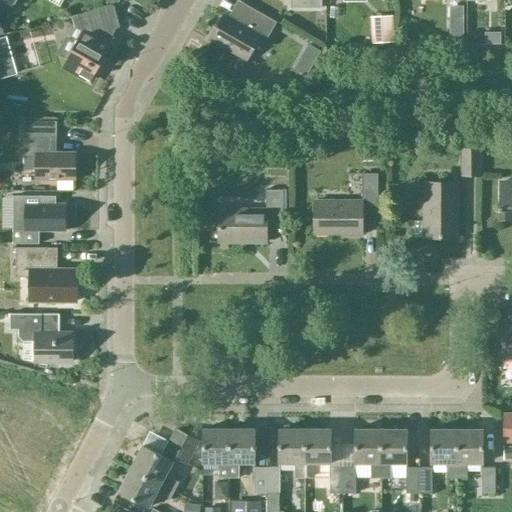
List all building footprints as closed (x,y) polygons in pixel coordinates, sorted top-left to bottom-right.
[(82,31),(62,67),(88,82),(109,45),(107,43),(115,28),(119,27),(113,4),(77,15),(81,30),(82,31)] [(223,14),(209,39),(246,60),(260,35),(266,39),(276,22),(247,5),(237,22),(223,14)] [(35,178),(73,178),(73,151),(55,151),(55,136),(22,136),(22,170),(35,170),(35,178)] [(479,174),(479,137),(462,137),(462,174),(479,174)] [(377,212),(377,172),(361,172),(361,200),(313,200),(313,233),(361,233),(361,212),(377,212)] [(511,180),(501,181),(501,205),(498,205),(498,217),(511,216),(511,180)] [(424,237),(456,237),(456,181),(424,181),(424,237)] [(282,229),(282,188),(282,182),(265,182),(265,209),(218,208),(218,241),(265,241),(265,229),(282,229)] [(38,230),(63,230),(63,202),(25,202),(25,204),(12,204),(11,242),(38,243),(38,230)] [(72,302),(72,268),(53,267),(49,261),(46,260),(46,247),(14,247),(14,276),(32,276),(32,301),(72,302)] [(32,360),(72,360),(72,333),(56,333),(56,313),(9,313),(8,328),(17,328),(17,336),(22,340),(32,340),(32,360)] [(511,324),(503,324),(503,358),(511,358),(511,324)] [(511,412),(503,412),(503,441),(511,441),(511,412)] [(228,478),(228,428),(202,428),(202,463),(218,463),(218,478),(228,478)] [(228,428),(228,478),(238,478),(238,463),(253,463),(253,428),(228,428)] [(294,478),(304,478),(304,428),(278,428),(278,463),(294,463),(294,478)] [(304,428),(304,478),(314,478),(314,463),(329,463),(329,428),(304,428)] [(370,478),(380,478),(380,428),(354,428),(354,463),(370,463),(370,478)] [(386,488),(386,478),(390,478),(390,463),(405,462),(405,428),(380,428),(380,478),(380,488),(386,488)] [(446,478),(456,478),(456,428),(430,428),(430,463),(446,463),(446,478)] [(456,428),(456,478),(465,478),(465,463),(481,463),(481,428),(456,428)] [(168,440),(192,452),(198,441),(174,429),(168,440)] [(186,464),(192,452),(168,440),(163,451),(186,464)] [(129,468),(173,491),(178,482),(165,475),(172,462),(141,445),(129,468)] [(253,493),(266,493),(266,467),(253,467),(253,493)] [(278,511),(278,493),(278,467),(266,467),(266,493),(265,511),(282,511),(283,511),(278,511)] [(328,493),(342,493),(342,467),(328,467),(328,493)] [(342,467),(342,493),(354,493),(354,467),(342,467)] [(418,493),(418,467),(405,467),(405,493),(418,493)] [(418,467),(418,493),(430,493),(430,467),(418,467)] [(493,493),(493,467),(481,467),(481,493),(493,493)] [(169,500),(173,491),(129,468),(117,491),(148,507),(155,493),(169,500)]
